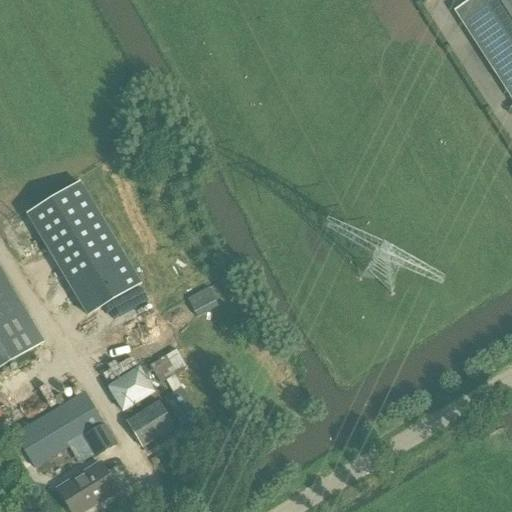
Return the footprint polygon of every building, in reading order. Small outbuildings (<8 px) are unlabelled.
[(511,0),(474,0),(458,11),(511,94),(511,0)] [(87,318),(140,286),(80,185),(27,217),(87,318)] [(0,371),(45,344),(0,269),(0,371)] [(192,406),(191,407),(182,388),(179,390),(173,378),(186,370),(176,352),(150,367),(160,385),(167,382),(173,395),(166,399),(182,427),(199,418),(192,406)] [(122,415),(155,395),(139,370),(106,390),(122,415)] [(85,393),(15,436),(35,469),(68,449),(79,466),(93,457),(95,460),(117,447),(105,427),(85,393)] [(143,449),(175,429),(159,403),(127,423),(143,449)] [(71,511),(85,511),(117,493),(100,464),(58,490),(71,511)]
